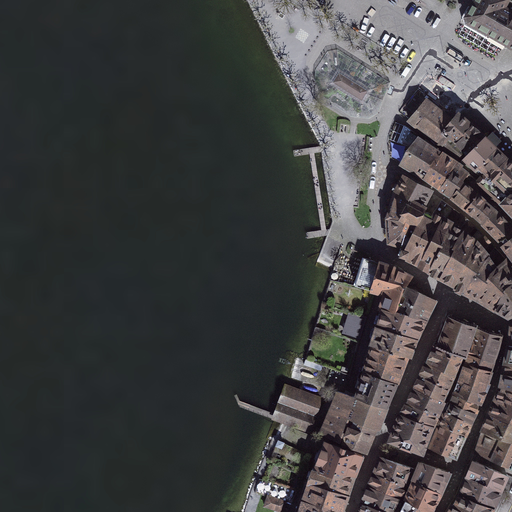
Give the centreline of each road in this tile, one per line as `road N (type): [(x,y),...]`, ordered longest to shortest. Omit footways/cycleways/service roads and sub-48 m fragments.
road 1 (residential): [(449,295),(387,255),(378,236),(388,112),(460,0)]
road 2 (residential): [(449,295),(376,444)]
road 3 (residential): [(460,467),(511,321)]
